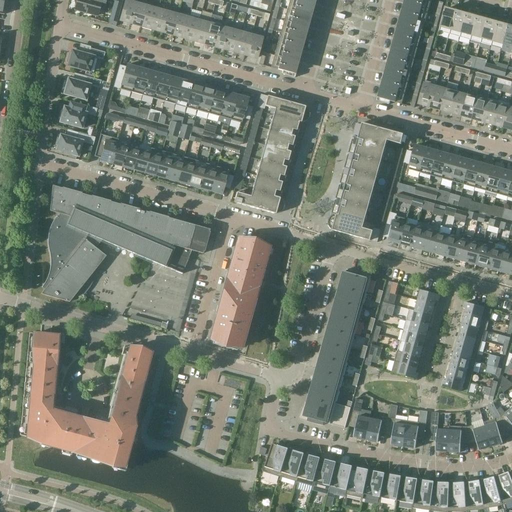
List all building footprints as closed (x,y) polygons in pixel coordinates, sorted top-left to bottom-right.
[(77,0),(75,10),(94,15),(96,10),(97,10),(99,9),(100,5),(104,6),(105,0),(77,0)] [(116,27),(123,0),(114,0),(108,25),(116,27)] [(126,22),(131,23),(137,1),(132,0),(125,0),(119,20),(122,21),(122,22),(126,23),(126,22)] [(295,0),(289,0),(287,10),(311,17),(315,5),(295,0)] [(404,0),(403,5),(428,12),(431,0),(404,0)] [(131,23),(141,26),(148,4),(137,1),(131,23)] [(141,26),(152,29),(158,7),(148,4),(141,26)] [(403,5),(400,16),(425,23),(428,12),(403,5)] [(152,29),(162,32),(168,10),(158,7),(152,29)] [(162,32),(173,35),(179,13),(168,10),(162,32)] [(287,10),(284,22),(308,28),(311,17),(287,10)] [(439,32),(449,35),(455,13),(445,10),(440,27),(439,32)] [(173,35),(183,38),(189,16),(179,13),(173,35)] [(449,35),(460,38),(466,15),(455,13),(449,35)] [(460,38),(470,41),(476,18),(466,15),(460,38)] [(183,38),(194,41),(200,19),(189,16),(183,38)] [(400,16),(397,28),(422,35),(425,23),(400,16)] [(470,41),(481,43),(487,21),(476,18),(470,41)] [(194,41),(204,44),(210,22),(200,19),(194,41)] [(481,43),(491,46),(497,24),(487,21),(481,43)] [(204,44),(215,47),(221,24),(220,24),(219,28),(209,25),(210,22),(204,44)] [(284,22),(280,33),(305,40),(308,28),(284,22)] [(215,47),(225,49),(231,27),(221,24),(215,47)] [(491,46),(502,49),(508,27),(497,24),(491,46)] [(225,49),(235,52),(241,30),(231,27),(225,49)] [(502,49),(511,52),(511,28),(508,27),(502,49)] [(397,28),(394,40),(418,47),(422,35),(397,28)] [(235,52),(246,55),(252,33),(241,30),(235,52)] [(252,33),(246,55),(247,56),(247,57),(251,58),(252,57),(257,58),(263,36),(252,33)] [(280,33),(277,45),(302,52),(305,40),(280,33)] [(394,40),(391,51),(415,58),(418,47),(394,40)] [(277,45),(274,56),(298,63),(302,52),(277,45)] [(94,58),(103,60),(105,53),(90,49),(88,55),(72,51),(71,54),(69,53),(66,63),(69,64),(68,66),(90,73),(94,58)] [(391,51),(387,63),(412,70),(415,58),(391,51)] [(298,63),(274,56),(271,68),(282,72),(281,75),(294,79),(298,63)] [(387,63),(384,75),(409,81),(412,70),(387,63)] [(114,87),(132,92),(139,68),(127,65),(127,66),(127,67),(120,65),(114,87)] [(132,92),(143,95),(149,71),(139,68),(132,92)] [(143,95),(154,98),(160,74),(149,71),(143,95)] [(154,98),(165,102),(171,77),(160,74),(154,98)] [(384,75),(381,86),(405,93),(409,81),(384,75)] [(64,95),(86,101),(90,86),(108,91),(110,84),(86,77),(84,84),(68,79),(67,82),(65,81),(62,91),(65,92),(64,95)] [(165,102),(176,105),(182,81),(171,77),(165,102)] [(176,105),(187,108),(193,84),(182,81),(176,105)] [(429,106),(430,106),(436,84),(426,81),(424,85),(419,103),(424,105),(424,106),(429,107),(429,106)] [(187,108),(198,111),(204,87),(193,84),(187,108)] [(430,106),(441,109),(447,87),(436,84),(430,106)] [(405,93),(381,86),(377,101),(389,105),(390,102),(402,105),(405,93)] [(198,111),(209,114),(215,90),(204,87),(198,111)] [(441,109),(451,112),(457,90),(447,87),(441,109)] [(103,111),(108,91),(101,89),(95,109),(97,109),(103,111)] [(209,114),(220,117),(226,93),(215,90),(209,114)] [(451,112),(461,115),(468,93),(467,93),(466,97),(456,94),(458,90),(457,90),(451,112)] [(220,117),(231,120),(237,96),(226,93),(220,117)] [(461,115),(472,118),(478,96),(468,93),(461,115)] [(267,97),(261,95),(257,108),(263,109),(264,110),(267,97)] [(237,96),(231,120),(242,123),(243,118),(250,120),(253,107),(247,106),(249,100),(249,99),(237,96)] [(472,118),(482,121),(488,98),(478,96),(472,118)] [(273,116),(300,124),(301,123),(304,122),(307,120),(309,117),(309,116),(309,114),(309,112),(307,109),(304,107),(267,97),(264,110),(268,111),(269,108),(275,110),(273,116)] [(493,124),(498,106),(499,101),(488,98),(482,121),(493,124)] [(493,124),(503,127),(510,104),(509,104),(508,109),(498,106),(493,124)] [(503,127),(511,129),(511,104),(510,104),(503,127)] [(60,123),(82,129),(86,114),(95,117),(97,109),(95,109),(82,105),(80,112),(64,107),(64,110),(61,109),(58,119),(61,120),(60,123)] [(125,118),(119,116),(109,113),(108,120),(117,122),(117,123),(123,124),(125,118)] [(172,116),(169,126),(169,128),(174,130),(180,131),(182,125),(183,119),(172,116)] [(269,131),(296,138),(294,137),(296,131),(298,132),(300,124),(273,116),(269,131)] [(134,127),(134,125),(136,121),(125,118),(123,124),(134,127)] [(147,124),(136,121),(134,125),(134,127),(145,130),(147,124)] [(156,131),(157,127),(147,124),(145,130),(156,133),(156,131)] [(404,135),(364,124),(363,124),(359,124),(356,126),(354,130),(354,133),(356,137),(358,139),(360,140),(386,147),(388,141),(401,145),(404,135)] [(180,131),(186,133),(190,134),(191,132),(192,128),(182,125),(180,131)] [(169,128),(168,130),(167,135),(178,138),(180,131),(174,130),(169,128)] [(87,136),(93,138),(94,138),(96,131),(89,129),(87,136)] [(214,139),(219,140),(225,142),(226,138),(227,132),(217,129),(215,135),(214,139)] [(190,134),(186,133),(180,131),(178,138),(189,141),(190,136),(190,134)] [(296,138),(269,131),(264,146),(292,154),(292,153),(290,152),(292,147),(294,147),(296,138)] [(87,136),(78,134),(76,140),(60,135),(60,138),(57,137),(54,148),(57,148),(56,151),(78,157),(82,142),(91,145),(93,138),(87,136)] [(100,160),(112,164),(119,139),(101,135),(95,157),(101,159),(100,160)] [(112,164),(123,167),(128,147),(118,144),(119,140),(119,139),(112,164)] [(212,142),(202,139),(200,143),(200,145),(211,148),(212,142)] [(357,145),(354,154),(382,161),(386,147),(360,140),(359,146),(357,145)] [(211,148),(222,151),(223,145),(212,142),(211,148)] [(134,169),(145,173),(152,148),(141,145),(139,150),(134,169)] [(238,155),(239,150),(224,146),(223,150),(238,155)] [(292,154),(264,146),(260,161),(288,169),(288,168),(286,168),(288,162),(290,162),(292,154)] [(409,170),(420,173),(427,149),(415,146),(415,147),(413,152),(407,151),(403,164),(410,165),(409,170)] [(123,167),(134,169),(139,150),(128,147),(123,167)] [(145,173),(156,176),(163,152),(152,148),(145,173)] [(420,173),(431,176),(438,152),(427,149),(420,173)] [(156,176),(167,179),(174,155),(163,152),(156,176)] [(431,176),(442,179),(449,155),(438,152),(431,176)] [(352,160),(350,169),(378,177),(382,161),(354,154),(354,155),(356,155),(354,161),(352,160)] [(167,179),(178,182),(185,158),(174,155),(167,179)] [(442,179),(453,182),(460,158),(449,155),(442,179)] [(178,182),(189,185),(196,161),(185,158),(178,182)] [(453,182),(464,185),(471,161),(460,158),(453,182)] [(200,188),(206,164),(196,161),(189,185),(200,188)] [(288,169),(260,161),(256,176),(284,184),(284,183),(282,183),(282,181),(283,177),(285,178),(288,169)] [(464,185),(475,188),(481,164),(471,161),(464,185)] [(200,188),(211,191),(217,167),(206,164),(200,188)] [(475,188),(486,191),(492,167),(481,164),(475,188)] [(217,167),(211,191),(222,194),(224,188),(230,190),(234,177),(228,175),(229,170),(217,167)] [(486,191),(497,195),(503,170),(492,167),(486,191)] [(378,177),(350,169),(350,170),(352,170),(350,176),(348,176),(346,184),(373,192),(378,177)] [(497,195),(508,198),(511,182),(511,172),(503,170),(497,195)] [(278,198),(279,192),(281,193),(284,184),(256,176),(252,191),(278,198)] [(344,191),(342,200),(369,207),(373,192),(346,184),(346,185),(348,186),(346,191),(344,191)] [(56,217),(56,218),(54,220),(53,222),(52,225),(50,228),(50,230),(49,232),(49,235),(48,237),(48,239),(48,242),(49,248),(49,254),(50,256),(50,258),(51,263),(51,264),(51,266),(50,268),(50,270),(49,273),(49,275),(48,277),(47,280),(46,282),(45,284),(44,285),(42,287),(45,290),(41,295),(70,302),(77,294),(81,297),(80,297),(81,298),(82,296),(84,295),(86,293),(87,291),(89,289),(91,286),(93,283),(94,279),(95,277),(96,274),(97,272),(97,269),(106,257),(99,252),(100,251),(96,248),(102,240),(182,274),(189,258),(192,251),(203,254),(210,230),(53,186),(50,212),(60,214),(59,218),(57,218),(56,217)] [(281,199),(280,198),(278,198),(252,191),(250,197),(236,193),(234,203),(274,214),(276,214),(277,214),(279,214),(280,213),(281,212),(282,212),(283,210),(283,209),(284,208),(284,207),(284,206),(284,205),(284,204),(283,203),(283,201),(282,200),(281,199)] [(340,206),(337,214),(365,222),(369,207),(342,200),(341,200),(343,201),(342,207),(340,206)] [(447,208),(445,215),(455,217),(456,215),(457,211),(447,208)] [(503,215),(502,219),(511,221),(511,214),(507,213),(505,209),(503,215)] [(456,215),(455,217),(466,220),(467,218),(468,214),(457,211),(456,215)] [(468,214),(467,218),(477,221),(478,219),(479,215),(468,212),(468,214)] [(389,241),(400,244),(407,220),(396,217),(397,215),(390,213),(383,237),(389,239),(389,240),(389,241)] [(330,218),(329,222),(329,225),(330,228),(333,230),(333,231),(334,231),(371,241),(375,229),(370,227),(369,230),(363,228),(365,222),(337,214),(337,215),(333,216),(330,218)] [(478,219),(477,221),(484,223),(485,218),(486,217),(485,216),(479,215),(478,219)] [(400,244),(411,247),(418,223),(416,227),(406,224),(407,220),(400,244)] [(490,220),(488,226),(499,229),(501,223),(495,221),(490,220)] [(411,247),(422,250),(429,226),(418,223),(411,247)] [(501,223),(499,229),(510,232),(511,226),(507,224),(501,223)] [(422,250),(433,253),(440,229),(429,226),(422,250)] [(371,241),(377,243),(381,230),(375,229),(371,241)] [(433,253),(444,256),(450,237),(439,234),(440,229),(433,253)] [(444,256),(455,259),(462,235),(461,235),(460,239),(450,237),(444,256)] [(455,259),(466,262),(473,238),(462,235),(455,259)] [(238,238),(227,280),(258,288),(270,247),(238,238)] [(466,262),(477,265),(482,246),(472,243),(473,238),(466,262)] [(477,265),(488,268),(493,249),(495,244),(484,241),(482,246),(477,265)] [(488,268),(499,271),(504,252),(493,249),(488,268)] [(499,271),(510,274),(511,267),(511,253),(504,252),(499,271)] [(330,425),(336,404),(371,277),(345,269),(305,411),(304,410),(300,419),(307,422),(311,423),(314,424),(318,425),(323,426),(324,423),(330,425)] [(258,288),(227,280),(210,339),(241,348),(258,288)] [(421,291),(418,301),(434,306),(436,301),(438,302),(440,296),(421,291)] [(418,301),(415,311),(415,312),(431,316),(434,306),(418,301)] [(466,310),(465,314),(481,319),(482,319),(484,308),(465,303),(463,309),(466,310)] [(409,310),(406,321),(412,323),(412,322),(428,327),(431,316),(415,312),(415,311),(409,310)] [(465,314),(462,325),(484,331),(487,320),(482,319),(481,319),(465,314)] [(406,321),(403,331),(426,337),(428,327),(412,322),(412,323),(406,321)] [(462,325),(459,335),(482,342),(484,331),(462,325)] [(400,341),(406,343),(423,348),(426,337),(403,331),(400,341)] [(50,445),(55,447),(101,459),(101,461),(124,467),(127,458),(135,429),(130,427),(150,354),(149,354),(130,349),(129,349),(128,353),(123,352),(124,347),(121,355),(122,355),(124,356),(106,420),(97,418),(96,422),(74,417),(76,412),(66,410),(65,411),(54,408),(61,344),(63,344),(64,344),(64,336),(63,341),(58,340),(59,336),(58,336),(37,334),(36,334),(30,333),(20,435),(28,438),(51,444),(50,445)] [(459,335),(456,346),(479,352),(482,342),(459,335)] [(406,343),(403,353),(420,358),(423,348),(406,343)] [(456,346),(453,356),(476,362),(479,352),(456,346)] [(397,351),(394,362),(417,368),(420,358),(403,353),(397,351)] [(453,356),(450,366),(473,373),(476,362),(453,356)] [(417,368),(394,362),(391,373),(417,380),(418,374),(416,373),(417,368)] [(450,366),(447,377),(464,382),(470,384),(473,373),(450,366)] [(464,382),(447,377),(446,382),(443,381),(442,387),(467,394),(470,384),(464,382)] [(336,404),(330,425),(345,429),(351,408),(346,407),(336,404)] [(364,440),(366,440),(370,419),(359,417),(360,413),(353,411),(349,425),(356,426),(354,438),(357,438),(357,439),(364,441),(364,440)] [(504,414),(500,418),(506,430),(511,425),(511,413),(507,418),(504,414)] [(380,431),(387,432),(389,419),(383,417),(382,422),(370,419),(366,440),(368,440),(367,442),(375,443),(375,442),(378,443),(380,431)] [(483,423),(484,427),(485,427),(491,447),(493,447),(493,448),(500,446),(500,445),(503,444),(499,432),(506,430),(500,418),(483,423)] [(401,447),(403,447),(407,421),(389,419),(387,432),(393,433),(391,445),(394,445),(394,447),(401,448),(401,447)] [(407,421),(403,447),(405,447),(405,448),(412,450),(412,448),(416,449),(417,437),(424,438),(426,424),(407,421)] [(446,452),(448,452),(449,431),(438,430),(438,426),(431,425),(429,439),(436,440),(435,451),(439,452),(439,453),(446,453),(446,452)] [(472,426),(467,428),(468,442),(476,440),(479,451),(482,450),(483,451),(490,449),(489,448),(491,447),(485,427),(484,427),(473,430),(472,426)] [(449,431),(448,452),(450,452),(450,454),(457,454),(457,453),(460,453),(461,441),(468,442),(467,428),(449,427),(449,431)] [(263,472),(279,477),(287,453),(286,453),(288,449),(272,444),(263,472)] [(279,477),(296,482),(303,458),(302,458),(304,454),(294,451),(288,449),(286,453),(287,453),(279,477)] [(313,487),(314,482),(319,463),(320,458),(309,456),(304,454),(302,458),(303,458),(296,482),(313,487)] [(324,485),(330,487),(335,467),(336,463),(325,460),(320,458),(319,463),(314,482),(324,485)] [(330,487),(346,491),(352,471),(351,471),(352,467),(346,465),(336,463),(335,467),(330,487)] [(363,499),(364,495),(363,495),(368,475),(367,475),(368,470),(358,468),(352,467),(351,471),(352,471),(346,491),(345,495),(363,499)] [(364,495),(380,498),(384,478),(384,474),(374,472),(368,470),(367,475),(368,475),(363,495),(364,495)] [(498,477),(494,478),(495,482),(502,505),(506,504),(511,502),(511,481),(510,477),(508,473),(501,476),(498,477)] [(380,498),(397,501),(400,481),(400,477),(390,475),(384,474),(384,478),(380,498)] [(397,501),(413,504),(417,484),(416,484),(417,480),(407,478),(400,477),(400,481),(397,501)] [(484,481),(479,481),(480,486),(480,485),(484,509),(502,506),(502,505),(495,482),(494,478),(484,481)] [(430,511),(433,487),(433,482),(423,481),(417,480),(416,484),(417,484),(413,504),(412,509),(430,511)] [(469,483),(464,483),(464,487),(465,487),(466,511),(484,510),(484,509),(480,485),(480,486),(479,481),(469,483)] [(430,511),(442,511),(447,511),(449,488),(448,488),(449,483),(438,483),(433,482),(433,487),(430,511)] [(453,484),(449,483),(448,488),(449,488),(447,511),(466,511),(465,487),(464,487),(464,483),(453,484)]
